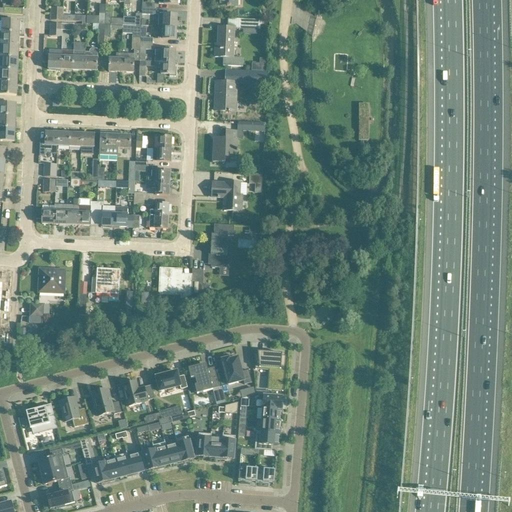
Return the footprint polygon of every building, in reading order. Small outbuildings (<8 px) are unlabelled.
[(22,16),(23,9),(3,8),(3,9),(2,14),(22,16)] [(155,10),(154,14),(159,15),(158,28),(176,29),(177,16),(167,16),(167,10),(155,10)] [(136,15),(136,19),(123,18),(123,27),(142,27),(142,26),(142,20),(142,16),(136,15)] [(233,58),(234,29),(243,29),(243,27),(252,27),(252,32),(260,32),(260,21),(228,19),(227,28),(218,28),(218,49),(216,49),(215,49),(215,58),(224,58),(224,66),(243,67),(243,58),(233,58)] [(19,33),(20,22),(2,21),(2,33),(19,33)] [(141,39),(142,27),(123,27),(122,31),(122,34),(132,35),(132,50),(140,51),(140,50),(141,50),(141,44),(141,39)] [(176,40),(176,29),(158,28),(158,40),(176,40)] [(18,45),(19,33),(2,33),(1,45),(18,45)] [(18,58),(18,45),(1,45),(1,57),(18,58)] [(90,51),(90,53),(85,53),(85,72),(97,72),(97,53),(97,51),(96,49),(92,49),(90,51)] [(155,50),(155,62),(175,64),(175,51),(155,50)] [(61,71),(62,51),(49,51),(48,70),(61,71)] [(73,71),(74,52),(62,51),(61,71),(73,71)] [(85,72),(85,53),(85,52),(74,52),(73,71),(85,72)] [(121,60),(121,54),(116,54),(116,60),(109,59),(109,73),(122,73),(122,60),(121,60)] [(134,55),(122,54),(121,54),(121,60),(122,60),(122,73),(133,74),(134,55)] [(0,69),(17,71),(18,58),(1,57),(0,69)] [(175,68),(175,64),(155,62),(145,62),(140,62),(139,77),(145,77),(146,66),(155,67),(155,68),(161,69),(161,75),(169,75),(169,77),(176,77),(177,68),(175,68)] [(0,82),(17,83),(17,71),(0,69),(0,82)] [(257,73),(235,73),(235,82),(258,83),(257,73)] [(0,95),(16,96),(17,83),(0,82),(0,95)] [(236,83),(216,83),(215,111),(234,112),(235,98),(236,98),(236,83)] [(16,105),(0,103),(0,116),(15,117),(16,105)] [(370,104),(360,104),(359,142),(369,142),(370,104)] [(0,128),(15,129),(15,117),(0,116),(0,128)] [(214,138),(213,163),(225,163),(225,157),(238,158),(239,138),(243,138),(243,136),(244,132),(265,133),(265,124),(247,123),(238,122),(237,132),(226,131),(225,139),(214,138)] [(0,141),(14,142),(15,129),(0,128),(0,141)] [(117,149),(118,136),(106,136),(101,136),(101,132),(100,132),(99,156),(117,156),(118,149),(117,149)] [(40,142),(40,156),(45,157),(46,150),(52,150),(51,154),(56,155),(57,155),(58,147),(57,147),(57,133),(46,133),(45,142),(40,142)] [(69,147),(69,134),(57,133),(57,147),(58,147),(69,147)] [(81,148),(81,134),(69,134),(69,147),(81,148)] [(81,148),(80,155),(87,155),(93,155),(93,148),(94,135),(81,134),(81,148)] [(131,137),(118,136),(117,149),(118,149),(130,150),(131,137)] [(172,138),(158,138),(158,150),(171,151),(172,138)] [(171,163),(171,151),(158,150),(153,150),(153,162),(171,163)] [(170,185),(170,172),(152,171),(151,177),(148,177),(148,183),(148,184),(170,185)] [(249,176),(249,184),(261,185),(262,176),(249,176)] [(134,194),(135,183),(128,183),(128,182),(116,182),(116,189),(128,190),(128,194),(134,195),(134,194)] [(169,196),(170,185),(148,184),(148,183),(146,183),(146,189),(156,189),(155,196),(169,196)] [(225,183),(225,184),(213,183),(212,198),(218,198),(217,198),(220,199),(220,196),(225,197),(224,211),(242,211),(242,196),(239,196),(240,183),(225,183)] [(66,206),(65,226),(77,226),(78,206),(78,200),(74,200),(73,206),(66,206)] [(95,223),(96,203),(91,203),(91,207),(78,206),(77,226),(90,227),(90,223),(95,223)] [(114,228),(115,208),(103,207),(103,203),(96,203),(95,223),(102,223),(102,227),(114,228)] [(150,211),(150,217),(168,218),(168,212),(171,212),(171,206),(169,206),(155,205),(155,211),(150,211)] [(55,207),(43,206),(42,211),(36,211),(36,220),(42,220),(42,225),(53,225),(54,212),(55,207)] [(65,226),(66,206),(55,206),(55,207),(54,212),(53,225),(65,226)] [(133,228),(133,217),(127,216),(127,208),(115,208),(114,228),(133,228)] [(168,230),(168,218),(150,217),(149,229),(168,230)] [(209,250),(208,265),(212,265),(212,268),(229,269),(230,247),(228,247),(228,236),(233,236),(234,226),(214,225),(214,235),(212,235),(212,234),(211,246),(211,250),(209,250)] [(118,295),(120,270),(97,269),(96,279),(97,279),(96,294),(118,295)] [(182,285),(182,270),(160,269),(159,279),(160,279),(159,293),(181,294),(181,299),(191,297),(191,295),(192,285),(191,285),(182,285)] [(203,286),(203,271),(192,270),(192,280),(191,280),(191,285),(192,285),(191,295),(209,295),(209,286),(203,286)] [(64,294),(65,272),(40,271),(39,293),(64,294)] [(86,315),(86,295),(79,295),(78,315),(86,315)] [(43,317),(43,305),(31,305),(30,317),(43,317)] [(24,333),(38,333),(39,319),(25,319),(24,333)] [(283,390),(286,357),(282,356),(282,354),(280,354),(270,353),(258,352),(258,354),(254,354),(255,368),(256,368),(273,369),(271,389),(282,390),(283,390)] [(229,358),(221,360),(228,385),(243,381),(244,385),(252,383),(248,371),(242,373),(238,358),(229,360),(229,358)] [(219,388),(214,368),(207,370),(206,364),(188,369),(191,379),(195,378),(197,385),(195,386),(197,394),(212,390),(219,388)] [(178,378),(177,372),(155,377),(159,392),(180,387),(181,390),(187,388),(184,376),(178,378)] [(155,399),(152,386),(138,389),(136,382),(123,386),(128,407),(142,404),(142,403),(147,402),(147,401),(155,399)] [(121,413),(119,403),(112,404),(108,390),(91,394),(97,417),(113,413),(114,415),(121,413)] [(281,410),(282,397),(264,396),(263,409),(281,410)] [(249,397),(241,399),(240,407),(246,407),(248,408),(249,397)] [(60,402),(65,423),(72,421),(74,428),(88,425),(84,409),(78,411),(75,398),(60,402)] [(237,403),(225,406),(225,409),(225,414),(237,415),(237,403)] [(180,406),(167,410),(169,418),(170,418),(182,415),(180,406)] [(39,410),(39,408),(27,411),(27,412),(26,412),(30,429),(31,429),(32,430),(55,424),(56,424),(51,407),(39,410)] [(280,422),(281,410),(263,409),(262,420),(280,422)] [(167,410),(158,412),(159,414),(160,420),(169,418),(167,410)] [(160,420),(159,421),(160,426),(172,423),(170,418),(169,418),(160,420)] [(125,420),(118,422),(120,430),(127,428),(125,420)] [(279,434),(280,422),(262,420),(261,432),(279,434)] [(255,445),(255,450),(258,450),(264,451),(272,451),(272,446),(278,446),(279,434),(261,432),(256,432),(255,445)] [(199,434),(197,457),(209,458),(211,440),(211,435),(199,434)] [(211,440),(209,458),(221,459),(223,435),(222,435),(222,441),(211,440),(211,435),(211,440)] [(233,460),(235,436),(223,435),(221,459),(233,460)] [(194,460),(188,437),(176,440),(182,463),(194,460)] [(165,443),(170,466),(182,463),(176,440),(177,445),(166,448),(165,443)] [(80,441),(70,444),(72,451),(81,448),(80,441)] [(165,443),(153,446),(159,469),(170,466),(165,443)] [(52,459),(38,462),(41,474),(65,468),(63,456),(64,456),(62,450),(65,449),(64,445),(50,449),(51,453),(50,453),(52,459)] [(147,472),(159,469),(153,446),(154,451),(142,454),(147,472)] [(88,449),(82,451),(86,464),(86,466),(92,465),(88,449)] [(132,475),(127,458),(128,458),(127,454),(115,457),(114,457),(115,459),(116,461),(120,478),(121,478),(132,475)] [(144,472),(139,455),(128,458),(127,458),(132,475),(144,472)] [(120,478),(116,461),(115,459),(104,462),(103,462),(104,464),(109,481),(120,478)] [(109,481),(104,464),(92,467),(97,484),(108,481),(109,481)] [(68,479),(65,468),(41,474),(44,485),(57,482),(59,488),(71,485),(70,479),(68,479)] [(256,483),(257,470),(239,469),(238,481),(239,481),(256,483)] [(273,484),(274,472),(257,470),(256,483),(273,484)] [(75,503),(72,491),(73,491),(71,485),(59,488),(61,494),(47,497),(50,509),(56,508),(57,509),(65,507),(64,506),(75,503)] [(13,511),(10,502),(0,504),(0,511),(13,511)]
